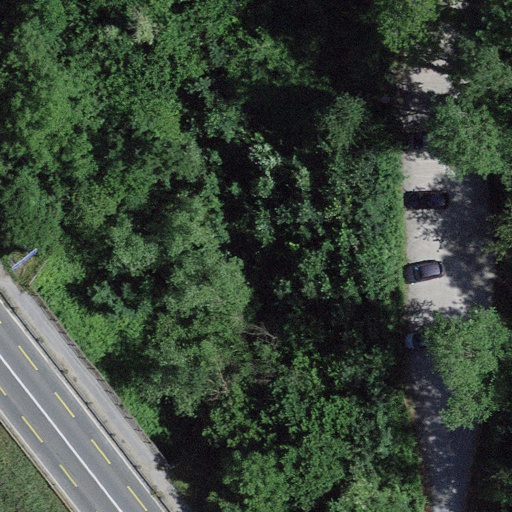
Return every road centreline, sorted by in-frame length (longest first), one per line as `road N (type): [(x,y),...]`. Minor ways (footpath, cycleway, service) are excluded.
road 1 (track): [(441,511),(454,448),(460,0)]
road 2 (primary): [(121,511),(0,355)]
